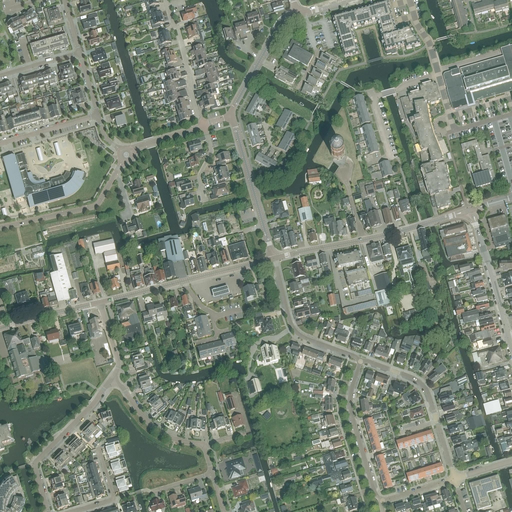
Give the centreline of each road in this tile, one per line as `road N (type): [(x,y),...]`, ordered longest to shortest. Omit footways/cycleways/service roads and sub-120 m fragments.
road 1 (tertiary): [(273,258),(472,210)]
road 2 (residential): [(454,478),(424,386),(360,360)]
road 3 (residential): [(367,164),(389,155),(375,96),(438,74)]
road 4 (tertiary): [(273,258),(231,115)]
road 5 (residential): [(360,360),(296,332),(273,258)]
road 6 (residential): [(381,501),(350,408),(360,360)]
road 7 (residential): [(94,402),(34,463),(48,511)]
road 8 (tertiary): [(508,338),(472,210)]
road 9 (residential): [(113,176),(94,206),(0,227)]
road 10 (residential): [(203,124),(166,0)]
